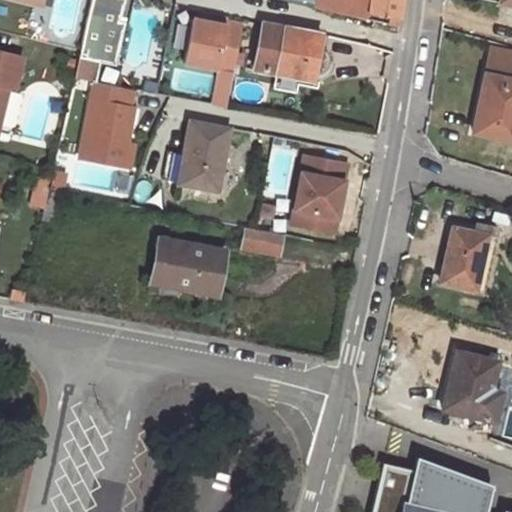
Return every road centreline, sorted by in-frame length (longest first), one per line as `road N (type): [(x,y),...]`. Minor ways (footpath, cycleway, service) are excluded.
road 1 (residential): [(345,399),(0,329)]
road 2 (residential): [(345,399),(393,158)]
road 3 (residential): [(393,158),(418,0)]
road 4 (residential): [(393,158),(511,193)]
